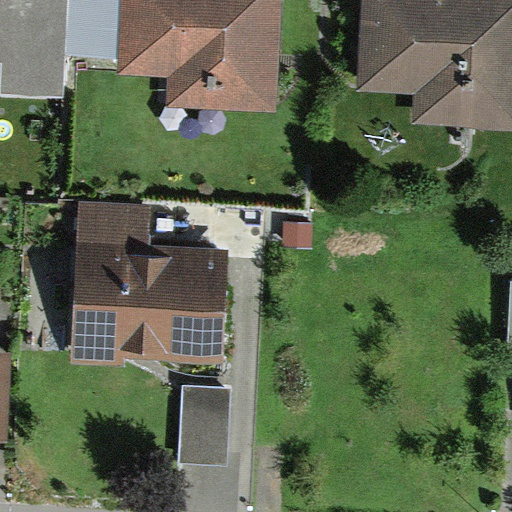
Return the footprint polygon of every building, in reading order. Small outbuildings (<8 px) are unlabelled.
[(65,87),(66,0),(8,0),(8,1),(0,0),(0,61),(2,62),(2,86),(65,87)] [(262,100),(263,0),(75,0),(74,53),(117,54),(117,67),(172,68),(171,98),(262,100)] [(506,120),(511,0),(362,0),(359,86),(414,89),(413,115),(506,120)] [(206,353),(208,247),(73,244),(71,350),(206,353)] [(219,459),(220,386),(178,385),(176,458),(219,459)]
